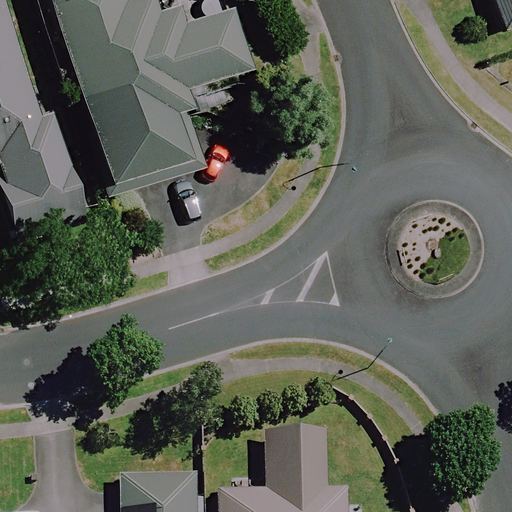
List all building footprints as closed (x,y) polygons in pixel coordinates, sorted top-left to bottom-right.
[(154,0),(39,0),(105,197),(192,168),(169,98),(250,71),(226,0),(194,0),(159,12),(154,0)] [(511,0),(476,0),(488,33),(511,25),(511,0)] [(0,24),(0,216),(12,249),(83,223),(8,21),(0,24)] [(353,511),(354,501),(320,499),(323,430),(253,427),(250,496),(216,495),(215,511),(353,511)] [(191,511),(192,490),(120,488),(118,511),(191,511)]
